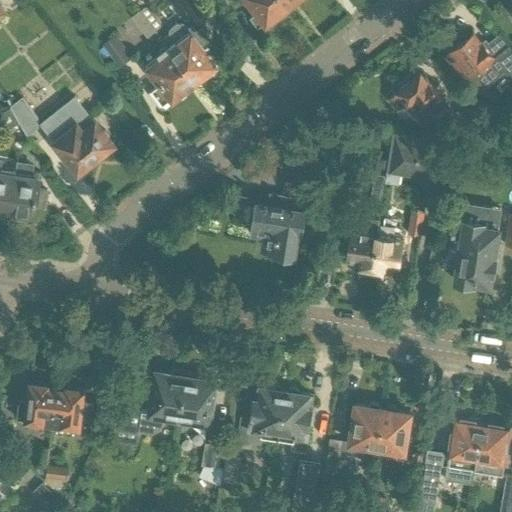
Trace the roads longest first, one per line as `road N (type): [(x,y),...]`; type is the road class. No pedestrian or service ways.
road 1 (residential): [(96,291),(108,237),(407,0)]
road 2 (residential): [(511,357),(96,291)]
